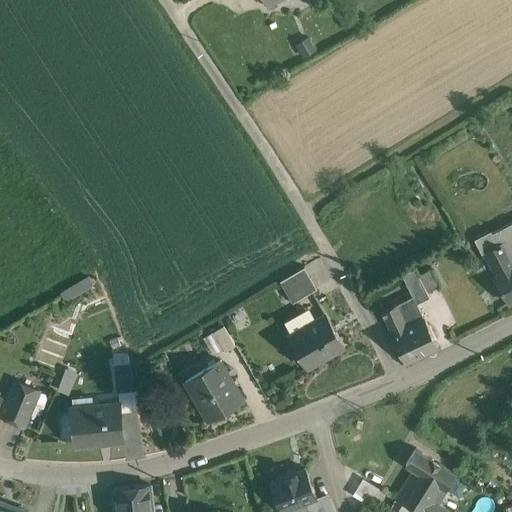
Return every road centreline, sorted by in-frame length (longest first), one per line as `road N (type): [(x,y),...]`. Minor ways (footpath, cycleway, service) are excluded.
road 1 (residential): [(401,380),(168,0)]
road 2 (residential): [(401,380),(167,464),(54,476),(0,468)]
road 3 (residential): [(511,329),(401,380)]
